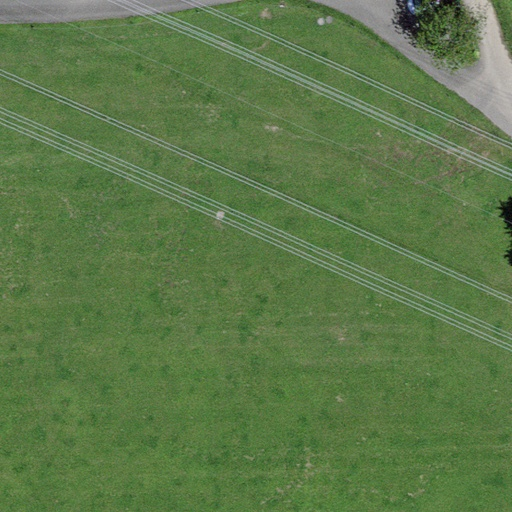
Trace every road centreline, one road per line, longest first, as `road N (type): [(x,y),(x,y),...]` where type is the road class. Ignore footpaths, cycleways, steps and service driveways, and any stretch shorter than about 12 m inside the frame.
road 1 (residential): [(0,14),(245,0)]
road 2 (residential): [(355,0),(511,128)]
